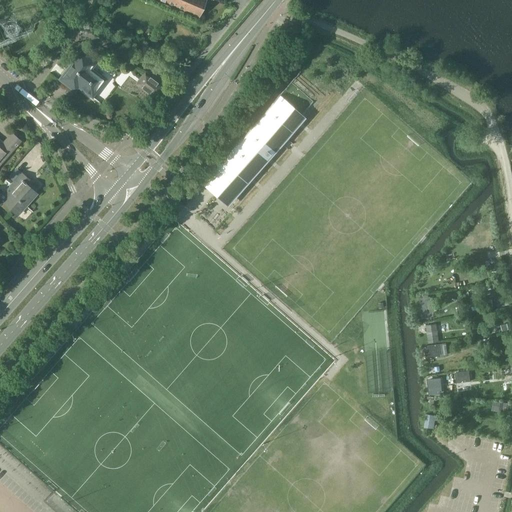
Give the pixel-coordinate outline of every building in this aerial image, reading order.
[(157,0),(199,17),(205,0),(157,0)] [(61,8),(56,18),(67,24),(72,13),(61,8)] [(93,70),(97,65),(82,53),(60,80),(71,88),(74,84),(93,98),(106,81),(93,70)] [(154,96),(161,86),(145,74),(138,84),(154,96)] [(291,82),(205,180),(213,187),(220,179),(234,191),(277,142),(302,114),(313,101),(291,82)] [(277,142),(234,191),(220,179),(213,187),(205,180),(202,183),(226,205),(305,116),(302,114),(277,142)] [(0,164),(21,141),(11,133),(1,144),(0,142),(0,164)] [(30,194),(33,191),(28,186),(31,182),(20,172),(8,186),(13,190),(3,202),(17,215),(33,196),(30,194)] [(421,318),(427,317),(434,316),(433,313),(434,312),(437,311),(438,305),(435,301),(432,302),(432,301),(431,298),(429,297),(428,297),(428,295),(418,297),(420,309),(423,309),(424,313),(420,315),(421,318)] [(387,310),(361,313),(365,394),(392,392),(387,310)] [(426,333),(438,331),(437,323),(425,324),(426,333)] [(439,342),(438,331),(426,333),(428,343),(439,342)] [(446,343),(424,346),(426,358),(448,355),(446,343)] [(469,370),(455,373),(456,383),(471,381),(469,370)] [(440,392),(438,379),(429,380),(430,393),(440,392)] [(509,403),(493,401),(491,411),(508,413),(509,403)] [(424,425),(424,427),(434,428),(435,427),(436,415),(426,413),(424,425)]
